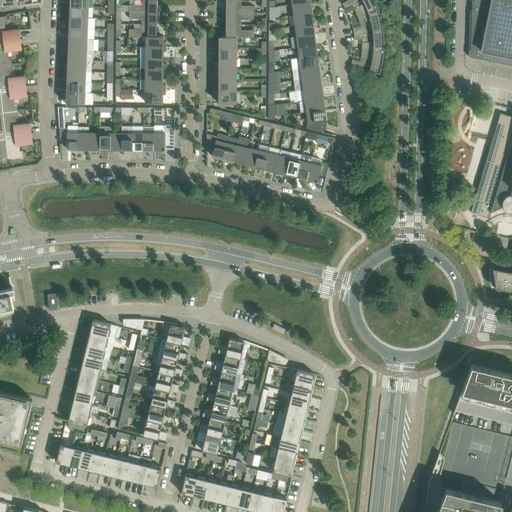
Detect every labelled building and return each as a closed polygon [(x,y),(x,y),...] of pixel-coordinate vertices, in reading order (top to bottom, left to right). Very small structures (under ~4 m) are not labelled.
[(2,0),(3,10),(3,7),(7,6),(7,8),(18,6),(17,0),(2,0)] [(156,6),(156,0),(141,0),(142,5),(129,4),(129,11),(159,11),(159,6),(156,6)] [(223,6),(223,12),(254,12),(254,6),(241,5),(241,0),(239,0),(226,0),(226,6),(223,6)] [(343,4),(346,9),(352,5),(354,8),(357,15),(378,8),(374,0),(347,0),(346,1),(342,4),(343,4)] [(511,0),(475,0),(474,0),(471,0),(471,49),(469,49),(469,56),(511,65),(511,0)] [(312,12),(310,2),(292,4),(294,15),(312,12)] [(70,6),(70,17),(88,17),(88,7),(70,6)] [(354,33),(366,32),(364,22),(370,20),(371,23),(371,25),(372,28),(372,31),(383,29),(381,17),(378,8),(357,15),(359,23),(360,26),(353,27),(354,33)] [(142,18),(142,24),(156,24),(156,17),(159,18),(159,11),(129,11),(129,18),(142,18)] [(226,18),(226,24),(241,25),(241,19),(254,19),(254,12),(223,12),(223,18),(226,18)] [(294,15),(295,26),(313,23),(312,12),(294,15)] [(0,41),(22,39),(22,38),(20,38),(19,32),(19,29),(5,31),(4,24),(7,23),(6,15),(0,16),(0,41)] [(70,17),(69,27),(94,28),(95,18),(88,17),(70,17)] [(314,34),(313,23),(295,26),(297,36),(314,34)] [(129,29),(129,36),(146,36),(159,36),(159,30),(156,30),(156,24),(142,24),(134,24),(134,29),(129,29)] [(241,25),(226,24),(226,31),(223,31),(223,36),(223,37),(236,37),(253,37),(253,30),(241,30),(241,25)] [(69,27),(69,38),(93,39),(94,39),(94,28),(69,27)] [(362,42),(361,50),(384,52),(384,42),(383,29),(372,31),(372,34),(373,36),(373,39),(373,42),(367,42),(366,32),(354,33),(355,39),(362,39),(362,42)] [(297,36),(291,37),(292,48),(298,47),(316,45),(314,34),(297,36)] [(146,36),(146,47),(166,47),(166,42),(163,42),(163,36),(159,36),(146,36)] [(216,43),(216,48),(236,48),(236,37),(223,37),(223,36),(219,36),(219,43),(216,43)] [(93,50),(93,39),(69,38),(68,49),(93,50)] [(0,41),(0,65),(12,64),(11,57),(8,57),(7,50),(21,48),(21,46),(20,39),(22,39),(0,41)] [(317,55),(316,45),(298,47),(299,58),(317,55)] [(166,52),(166,47),(146,47),(146,58),(163,58),(163,52),(166,52)] [(219,52),(219,59),(236,59),(236,48),(216,48),(216,52),(219,52)] [(68,49),(68,60),(92,61),(93,50),(68,49)] [(353,59),(351,65),(350,64),(350,65),(351,65),(352,66),(368,71),(379,74),(382,62),(384,52),(361,50),(360,58),(361,58),(360,61),(353,59)] [(299,58),(301,68),(319,66),(317,55),(299,58)] [(146,58),(146,68),(166,68),(166,64),(163,64),(163,58),(146,58)] [(216,64),(216,70),(236,70),(236,59),(219,59),(219,64),(216,64)] [(68,60),(67,71),(86,71),(91,72),(92,61),(68,60)] [(0,65),(0,88),(28,86),(28,85),(26,85),(25,79),(25,76),(11,78),(10,71),(13,70),(12,64),(0,65)] [(301,68),(292,69),(294,80),(320,77),(319,66),(301,68)] [(166,73),(166,68),(146,68),(146,79),(163,79),(163,73),(166,73)] [(219,74),(219,81),(236,81),(236,70),(216,70),(216,74),(219,74)] [(67,71),(67,81),(85,82),(86,71),(67,71)] [(320,77),(294,80),(295,91),(304,90),(322,87),(320,77)] [(163,85),(163,79),(146,79),(146,90),(166,90),(166,85),(163,85)] [(85,93),(85,82),(67,81),(66,92),(85,93)] [(216,86),(216,92),(236,92),(236,81),(219,81),(219,86),(216,86)] [(0,88),(0,91),(2,112),(17,111),(17,104),(14,104),(13,97),(27,95),(27,93),(26,86),(28,86),(0,88)] [(323,98),(322,87),(304,90),(305,100),(323,98)] [(120,96),(120,98),(128,98),(128,90),(120,90),(120,96)] [(166,95),(166,90),(146,90),(146,102),(162,103),(162,95),(166,95)] [(61,102),(61,103),(66,103),(84,104),(93,104),(93,93),(85,93),(66,92),(66,100),(62,99),(62,102),(61,102)] [(236,92),(216,92),(216,95),(219,95),(219,103),(235,103),(236,92)] [(305,100),(299,101),(301,112),(307,111),(324,109),(323,98),(305,100)] [(326,119),(324,109),(307,111),(308,122),(306,128),(322,132),(323,132),(322,125),(327,125),(326,119)] [(2,112),(5,136),(33,132),(31,132),(30,126),(30,123),(16,125),(15,118),(18,117),(17,111),(2,112)] [(223,111),(222,116),(222,119),(231,121),(233,113),(223,111)] [(243,120),(244,116),(233,113),(231,121),(242,124),(242,123),(243,120)] [(511,116),(500,113),(498,119),(471,212),(489,218),(491,211),(503,206),(504,207),(504,208),(505,209),(506,209),(507,210),(508,210),(509,211),(510,211),(511,211),(511,116)] [(164,133),(154,133),(154,150),(165,150),(165,149),(174,149),(174,125),(164,124),(164,133)] [(60,141),(61,141),(67,141),(67,149),(78,149),(78,132),(78,126),(78,125),(68,125),(68,128),(66,128),(59,128),(60,141)] [(78,126),(78,132),(78,149),(89,149),(89,133),(89,127),(78,126)] [(100,133),(100,149),(110,149),(111,133),(111,126),(100,126),(100,133)] [(121,133),(121,149),(132,149),(132,133),(132,126),(121,126),(121,133)] [(5,136),(8,161),(9,161),(8,158),(12,158),(12,159),(23,157),(22,151),(19,151),(19,144),(32,142),(31,133),(33,133),(33,132),(5,136)] [(100,133),(89,133),(89,149),(100,149),(100,133)] [(121,133),(111,133),(110,149),(121,149),(121,133)] [(143,133),(132,133),(132,149),(143,149),(143,133)] [(143,149),(154,150),(154,133),(143,133),(143,149)] [(206,147),(207,147),(213,148),(212,156),(223,158),(228,135),(218,133),(217,136),(206,133),(206,147)] [(5,136),(0,136),(0,161),(4,161),(4,159),(8,158),(8,161),(5,136)] [(223,158),(222,161),(229,163),(230,160),(233,161),(239,138),(228,136),(223,158)] [(239,138),(233,161),(244,163),(247,147),(249,140),(247,138),(244,137),(242,137),(239,137),(239,138)] [(265,169),(268,152),(270,147),(259,144),(258,150),(254,166),(265,169)] [(258,150),(247,147),(244,163),(254,166),(258,150)] [(275,171),(280,150),(270,147),(268,152),(265,169),(275,171)] [(275,171),(286,174),(291,152),(280,150),(275,171)] [(291,152),(286,174),(296,176),(301,155),(291,152)] [(301,154),(301,155),(296,176),(307,179),(312,157),(301,154)] [(326,176),(329,163),(322,161),(321,159),(312,157),(307,179),(318,181),(319,174),(326,176)] [(511,270),(492,267),(492,268),(489,267),(491,285),(495,286),(495,287),(503,288),(503,289),(507,290),(507,289),(511,290),(511,270)] [(0,314),(4,313),(4,311),(14,309),(12,300),(15,300),(13,292),(15,292),(14,287),(12,287),(9,276),(10,283),(0,284),(0,314)] [(48,294),(49,310),(58,309),(56,293),(48,294)] [(111,324),(93,319),(92,322),(90,322),(88,330),(90,331),(108,335),(115,337),(118,326),(111,324)] [(142,327),(144,319),(139,319),(134,319),(130,319),(125,319),(124,325),(142,329),(141,333),(146,335),(147,329),(142,327)] [(166,339),(189,345),(189,344),(188,344),(190,338),(183,336),(185,328),(185,327),(177,325),(177,323),(170,322),(166,339)] [(284,328),(276,324),(274,324),(272,328),(283,333),(285,329),(284,328)] [(115,337),(108,335),(90,331),(89,333),(88,333),(85,341),(87,342),(105,347),(105,346),(112,348),(115,337)] [(158,354),(185,361),(185,360),(186,354),(179,352),(181,344),(189,346),(189,345),(166,339),(161,338),(158,354)] [(218,352),(240,358),(245,340),(238,338),(238,340),(229,338),(229,339),(227,347),(220,345),(218,352)] [(87,342),(87,344),(85,344),(83,353),(85,353),(104,358),(106,351),(104,351),(105,347),(87,342)] [(137,349),(133,365),(138,366),(142,350),(137,349)] [(279,354),(270,350),(268,359),(267,359),(267,360),(285,364),(286,358),(279,354)] [(214,367),(214,368),(237,373),(241,374),(245,359),(240,358),(218,352),(218,353),(225,355),(223,363),(216,361),(214,367)] [(80,363),(80,364),(82,364),(100,369),(106,370),(109,359),(104,358),(85,353),(84,355),(82,355),(80,363)] [(160,365),(158,371),(181,377),(181,376),(182,370),(175,368),(177,359),(185,361),(162,355),(160,365)] [(79,375),(97,380),(99,380),(100,373),(99,373),(100,369),(82,364),(81,366),(79,366),(77,374),(77,375),(79,375)] [(511,374),(471,364),(462,391),(511,402),(511,374)] [(133,365),(129,381),(134,382),(138,366),(133,365)] [(210,383),(210,384),(233,389),(237,373),(214,368),(222,370),(220,379),(212,377),(211,383),(210,383)] [(294,381),(312,385),(314,386),(314,385),(316,377),(314,376),(315,374),(297,369),(296,374),(294,374),(292,380),(294,381)] [(158,371),(154,387),(177,392),(178,385),(171,384),(173,375),(181,377),(158,371)] [(76,386),(94,391),(96,391),(98,384),(96,384),(97,380),(79,375),(79,377),(77,377),(75,385),(75,386),(76,386)] [(130,398),(134,382),(129,381),(125,397),(130,398)] [(291,392),(309,396),(311,397),(311,396),(313,388),(312,387),(312,385),(294,381),(293,385),(291,385),(290,391),(291,392)] [(206,399),(206,400),(229,405),(233,389),(210,384),(218,386),(216,394),(208,393),(207,399),(206,399)] [(254,384),(252,394),(259,395),(261,386),(254,384)] [(74,398),(92,402),(93,402),(95,396),(93,395),(94,391),(76,386),(76,389),(74,388),(72,397),(74,398)] [(177,393),(177,392),(154,387),(151,403),(173,408),(175,401),(167,400),(169,391),(177,393)] [(0,438),(21,444),(30,407),(32,398),(0,390),(0,438)] [(309,398),(309,396),(291,392),(290,396),(289,396),(287,403),(289,403),(307,407),(309,408),(309,407),(311,399),(309,398)] [(71,409),(89,413),(90,413),(92,407),(91,406),(92,402),(74,398),(73,400),(71,399),(69,408),(71,409)] [(202,415),(225,421),(227,415),(235,417),(237,407),(229,405),(206,400),(214,402),(212,410),(204,409),(203,415),(202,415)] [(151,403),(147,419),(169,424),(170,423),(169,423),(171,417),(163,415),(165,407),(173,409),(173,408),(151,403)] [(250,403),(248,410),(253,411),(255,411),(256,404),(250,403)] [(278,412),(304,419),(304,418),(306,419),(308,410),(306,410),(307,407),(289,403),(288,407),(286,407),(284,414),(278,412)] [(69,410),(66,419),(68,420),(86,425),(86,424),(88,424),(89,418),(88,417),(89,413),(71,409),(70,411),(69,410)] [(278,412),(275,423),(283,425),(301,430),(301,429),(303,430),(305,421),(303,421),(304,419),(278,412)] [(199,431),(221,437),(225,421),(202,415),(202,416),(210,418),(208,426),(201,424),(199,431)] [(141,433),(141,434),(166,440),(166,439),(165,439),(167,433),(160,431),(162,423),(169,425),(169,424),(147,419),(143,434),(141,433)] [(301,430),(283,425),(275,423),(273,434),(280,436),(299,441),(300,441),(303,432),(301,432),(301,430)] [(199,431),(198,432),(206,433),(204,442),(197,440),(195,446),(195,447),(202,449),(220,453),(217,452),(221,437),(199,431)] [(272,434),(269,445),(272,446),(276,447),(278,447),(278,448),(296,452),(298,452),(300,444),(298,443),(299,441),(280,436),(273,434),(272,434)] [(65,444),(60,443),(56,461),(58,462),(58,464),(67,466),(67,464),(68,464),(72,446),(72,445),(65,443),(65,444)] [(78,467),(79,467),(83,449),(83,447),(76,446),(76,447),(72,446),(68,464),(70,465),(69,467),(78,469),(78,467)] [(272,446),(269,455),(274,456),(274,458),(275,458),(275,459),(293,463),(295,463),(297,455),(295,454),(296,452),(278,448),(278,447),(276,447),(272,446)] [(87,450),(83,449),(79,467),(81,467),(80,469),(89,471),(89,470),(90,470),(94,452),(94,450),(87,448),(87,450)] [(192,450),(190,455),(202,458),(203,452),(192,450)] [(101,472),(105,454),(105,453),(99,451),(98,453),(94,452),(90,470),(92,470),(91,472),(100,474),(101,472)] [(248,464),(251,465),(254,454),(248,452),(245,462),(248,464)] [(497,511),(501,501),(461,491),(440,486),(437,486),(443,462),(444,458),(439,452),(428,483),(424,511),(497,511)] [(125,480),(133,482),(134,482),(134,480),(140,456),(129,453),(127,458),(123,478),(125,478),(125,480)] [(112,475),(116,457),(116,455),(110,454),(109,455),(105,454),(101,472),(103,473),(102,475),(111,477),(112,475)] [(145,483),(150,465),(150,464),(151,459),(140,456),(134,480),(136,481),(136,483),(145,485),(145,483)] [(123,478),(127,458),(121,457),(120,458),(116,457),(112,475),(114,475),(113,477),(122,479),(122,480),(123,478)] [(272,470),(290,475),(291,474),(292,474),(294,466),(293,465),(293,463),(275,459),(274,463),(272,462),(271,469),(272,470)] [(246,467),(242,462),(237,461),(235,465),(235,468),(245,471),(246,467)] [(156,486),(157,486),(161,468),(161,467),(154,465),(154,466),(150,465),(145,483),(147,484),(147,486),(155,488),(156,488),(156,486)] [(186,474),(181,492),(182,492),(181,494),(190,496),(191,494),(193,495),(197,477),(193,476),(193,474),(187,473),(186,474)] [(202,497),(204,497),(208,480),(204,479),(204,477),(198,475),(197,477),(193,495),(193,497),(201,499),(202,497)] [(208,480),(204,497),(204,499),(204,500),(212,502),(213,500),(215,500),(220,482),(215,481),(216,480),(209,478),(208,480)] [(224,502),(226,503),(231,485),(227,484),(227,483),(220,481),(220,482),(215,500),(215,502),(224,504),(224,502)] [(231,485),(226,503),(226,505),(235,507),(235,505),(237,506),(242,488),(238,487),(238,485),(231,484),(231,485)] [(246,508),(248,508),(253,490),(249,489),(249,488),(242,486),(242,488),(237,506),(238,506),(237,508),(246,510),(246,508)] [(253,490),(248,508),(249,508),(248,510),(249,510),(255,511),(257,511),(260,511),(264,493),(260,492),(260,491),(253,489),(253,490)] [(271,511),(275,496),(271,495),(271,493),(264,492),(264,493),(260,511),(259,511),(271,511)] [(283,511),(287,499),(282,497),(282,496),(276,494),(275,496),(271,511),(283,511)]
